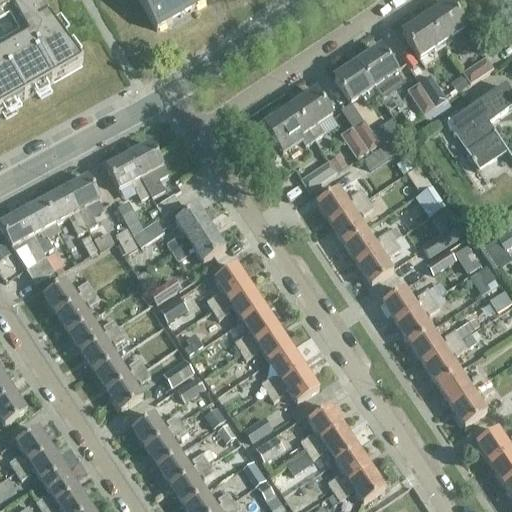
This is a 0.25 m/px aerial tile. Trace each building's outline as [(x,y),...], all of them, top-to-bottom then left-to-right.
[(0,0),(0,21),(11,15),(27,44),(0,59),(0,115),(59,82),(73,67),(71,57),(29,0),(0,0)] [(136,0),(156,34),(205,6),(201,0),(136,0)] [(424,22),(442,48),(465,33),(448,7),(424,22)] [(442,48),(424,22),(401,38),(418,64),(442,48)] [(379,52),(356,68),(373,93),(380,104),(403,88),(396,77),(379,52)] [(468,88),(491,72),(483,61),(460,76),(468,88)] [(356,68),(333,83),(349,108),(373,93),(356,68)] [(416,87),(433,111),(444,103),(428,79),(416,87)] [(450,86),(457,97),(468,90),(461,79),(450,86)] [(433,111),(416,87),(405,94),(422,119),(433,111)] [(485,128),(511,110),(511,102),(504,90),(446,129),(453,140),(456,138),(468,155),(464,157),(476,174),(505,154),(493,137),(492,137),(485,128)] [(314,95),(291,111),(308,136),(314,145),(323,139),(317,130),(331,120),(314,95)] [(308,136),(291,111),(263,130),(282,158),(301,145),(305,152),(314,146),(308,136)] [(350,131),(366,155),(376,149),(360,124),(350,131)] [(366,155),(350,131),(337,139),(354,164),(366,155)] [(149,148),(127,160),(149,201),(150,204),(163,197),(157,185),(166,180),(149,148)] [(368,175),(391,158),(384,148),(361,165),(368,175)] [(338,158),(327,165),(335,177),(346,169),(338,158)] [(127,160),(104,172),(117,195),(133,187),(136,192),(133,194),(139,206),(149,201),(127,160)] [(335,177),(327,165),(299,185),(306,196),(335,177)] [(64,194),(86,235),(96,230),(89,218),(86,219),(83,214),(99,205),(87,182),(64,194)] [(431,191),(420,198),(434,218),(445,211),(431,191)] [(328,228),(366,203),(360,195),(350,201),(352,205),(347,208),(336,193),(314,208),(328,228)] [(64,194),(42,206),(55,229),(71,220),(74,226),(70,228),(77,240),(86,235),(64,194)] [(402,205),(408,217),(425,209),(420,197),(402,205)] [(161,220),(179,208),(173,199),(155,211),(161,220)] [(366,205),(366,203),(328,228),(342,249),(364,234),(354,220),(359,216),(362,220),(380,208),(374,200),(366,205)] [(42,206),(20,217),(33,241),(42,259),(52,254),(47,244),(59,237),(55,229),(42,206)] [(171,258),(210,233),(196,211),(174,226),(184,242),(179,245),(177,242),(165,249),(171,258)] [(33,241),(20,217),(0,228),(0,234),(10,253),(22,247),(33,241)] [(136,223),(125,228),(131,238),(140,233),(141,233),(136,223)] [(139,253),(145,249),(162,238),(155,226),(132,241),(139,253)] [(393,232),(387,236),(393,245),(399,241),(393,232)] [(224,254),(210,233),(171,258),(177,267),(189,260),(186,256),(192,253),(202,268),(224,254)] [(429,264),(459,245),(452,233),(422,252),(429,264)] [(374,249),(364,234),(342,249),(356,270),(393,245),(387,236),(377,242),(379,246),(374,249)] [(511,234),(497,244),(496,245),(503,255),(504,255),(511,249),(511,234)] [(123,259),(135,253),(125,235),(114,241),(123,259)] [(105,236),(91,244),(97,255),(112,247),(105,236)] [(80,244),(88,259),(96,255),(88,240),(80,244)] [(33,241),(22,247),(35,269),(44,262),(42,259),(33,241)] [(496,245),(497,244),(496,243),(480,254),(495,276),(511,265),(504,255),(503,255),(496,245)] [(393,245),(356,270),(369,291),(391,276),(381,261),(387,257),(389,260),(399,254),(393,245)] [(0,264),(9,258),(2,248),(0,249),(0,264)] [(465,248),(452,257),(467,281),(480,272),(465,248)] [(44,262),(54,277),(62,272),(54,258),(44,262)] [(44,262),(35,269),(25,275),(34,289),(54,277),(44,262)] [(210,317),(249,291),(235,270),(213,285),(224,301),(218,305),(217,303),(206,310),(210,317)] [(486,271),(476,277),(485,290),(494,284),(486,271)] [(146,275),(135,282),(142,293),(153,287),(146,275)] [(94,276),(84,283),(97,302),(107,295),(94,276)] [(54,320),(91,295),(85,287),(76,293),(79,298),(74,302),(63,286),(41,300),(54,320)] [(169,287),(148,301),(147,301),(154,312),(176,297),(169,287)] [(263,312),(249,291),(210,317),(217,327),(227,320),(225,317),(231,313),(241,326),(263,312)] [(394,328),(432,303),(426,294),(416,301),(418,305),(413,308),(403,293),(381,307),(394,328)] [(97,305),(91,295),(54,320),(67,339),(89,325),(79,310),(84,306),(88,311),(97,305)] [(488,305),(496,318),(511,308),(503,295),(488,305)] [(166,328),(188,315),(179,301),(157,315),(166,328)] [(432,303),(394,328),(408,349),(430,334),(420,319),(426,316),(428,319),(438,312),(432,303)] [(195,316),(198,321),(205,316),(202,311),(195,316)] [(263,312),(241,326),(251,342),(245,346),(243,343),(232,350),(237,359),(276,332),(263,312)] [(99,340),(89,325),(67,339),(80,359),(117,334),(111,325),(102,332),(105,337),(99,340)] [(440,349),(430,334),(408,349),(422,369),(459,344),(477,332),(473,325),(468,328),(467,326),(443,342),(445,346),(440,349)] [(290,353),(276,332),(237,359),(243,367),(254,360),(252,357),(258,353),(268,368),(290,353)] [(117,334),(80,359),(93,378),(115,364),(105,349),(111,345),(113,350),(123,343),(117,334)] [(188,351),(183,354),(188,361),(203,352),(194,338),(184,345),(188,351)] [(460,345),(459,344),(422,369),(436,390),(458,375),(448,360),(453,357),(455,360),(475,347),(470,338),(460,345)] [(147,377),(156,372),(140,343),(131,349),(147,377)] [(290,353),(268,368),(278,382),(272,386),(270,383),(259,390),(265,400),(304,374),(290,353)] [(115,364),(93,378),(106,398),(143,373),(137,364),(127,371),(130,375),(125,379),(115,364)] [(169,393),(191,379),(183,367),(161,381),(169,393)] [(143,373),(106,398),(119,417),(141,403),(131,387),(136,384),(139,388),(149,382),(143,373)] [(304,374),(265,400),(271,408),(282,401),(279,398),(285,394),(296,409),(318,395),(304,374)] [(458,375),(436,390),(449,411),(487,386),(480,376),(470,383),(472,387),(467,390),(458,375)] [(0,377),(0,403),(12,396),(0,377)] [(175,395),(183,408),(204,394),(196,382),(175,395)] [(487,386),(449,411),(463,431),(485,417),(475,401),(480,398),(482,401),(492,394),(487,386)] [(26,416),(12,396),(0,403),(0,425),(4,431),(26,416)] [(304,458),(343,432),(329,411),(307,426),(317,443),(312,446),(310,442),(298,449),(304,458)] [(203,422),(211,433),(211,434),(224,425),(216,413),(203,422)] [(144,453),(180,429),(175,420),(165,427),(168,432),(163,435),(152,419),(131,434),(144,453)] [(243,436),(251,448),(272,435),(263,423),(243,436)] [(186,438),(180,429),(144,453),(157,473),(178,458),(168,443),(174,440),(177,445),(186,438)] [(216,436),(225,449),(235,442),(226,429),(216,436)] [(343,432),(304,458),(309,467),(321,460),(319,456),(324,453),(333,468),(356,453),(343,432)] [(14,477),(50,453),(37,433),(15,447),(24,462),(19,465),(17,462),(8,468),(14,477)] [(488,469),(511,452),(511,440),(509,442),(511,445),(506,449),(496,433),(474,448),(488,469)] [(275,441),(255,454),(264,469),(284,456),(275,441)] [(511,452),(488,469),(502,489),(511,482),(511,452)] [(50,453),(14,477),(20,486),(29,480),(27,477),(32,474),(42,488),(64,473),(50,453)] [(356,453),(335,467),(344,482),(340,485),(337,481),(326,489),(327,490),(321,494),(327,503),(370,473),(356,453)] [(178,458),(157,473),(170,492),(206,468),(214,463),(208,454),(191,465),(194,470),(189,474),(178,458)] [(243,474),(249,482),(259,475),(253,467),(243,474)] [(212,477),(206,468),(170,492),(183,511),(204,497),(194,482),(200,478),(202,483),(212,477)] [(64,473),(42,488),(51,502),(46,505),(44,502),(35,508),(37,511),(48,511),(77,493),(64,473)] [(384,494),(370,473),(327,503),(332,511),(349,499),(347,496),(352,493),(362,509),(384,494)] [(511,482),(502,489),(511,505),(511,482)] [(257,493),(265,505),(253,511),(281,511),(265,487),(257,493)] [(89,511),(77,493),(48,511),(89,511)] [(214,511),(204,497),(183,511),(182,511),(224,511),(232,507),(226,498),(216,504),(220,509),(214,511)]
